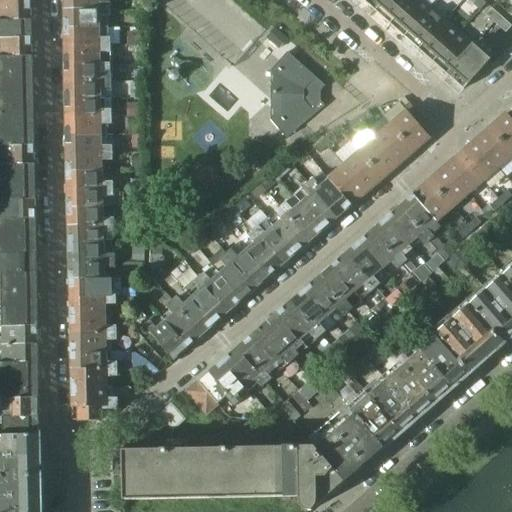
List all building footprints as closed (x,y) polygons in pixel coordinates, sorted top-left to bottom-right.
[(0,0),(0,18),(32,18),(31,0),(0,0)] [(101,2),(100,0),(63,0),(64,9),(111,9),(110,2),(101,2)] [(362,0),(375,12),(385,0),(362,0)] [(390,25),(411,0),(385,0),(375,12),(390,25)] [(405,38),(431,8),(422,0),(411,0),(390,25),(405,38)] [(419,50),(445,20),(431,8),(405,38),(419,50)] [(101,27),(101,17),(111,17),(111,9),(64,9),(64,28),(101,27)] [(502,17),(492,9),(486,15),(496,24),(502,17)] [(511,26),(502,17),(496,24),(506,33),(511,26)] [(0,37),(32,36),(32,18),(0,18),(0,37)] [(433,63),(460,33),(445,20),(419,50),(433,63)] [(101,36),(101,27),(64,28),(64,45),(111,44),(111,36),(101,36)] [(142,32),(127,33),(128,46),(142,45),(142,32)] [(448,76),(474,46),(460,33),(433,63),(448,76)] [(0,54),(33,54),(32,36),(0,37),(0,54)] [(464,90),(488,62),(497,52),(481,38),(474,46),(448,76),(464,90)] [(102,63),(102,52),(111,52),(111,44),(64,45),(65,64),(102,63)] [(320,96),(320,91),(325,86),(287,53),(271,70),(271,103),(271,121),(286,139),(324,106),(320,101),(320,96)] [(0,73),(33,72),(33,54),(0,54),(0,73)] [(102,73),(102,63),(65,64),(65,82),(112,81),(112,72),(102,73)] [(0,90),(33,90),(33,72),(0,73),(0,90)] [(103,98),(102,89),(113,89),(112,81),(65,82),(65,99),(103,98)] [(129,100),(145,99),(144,84),(129,84),(129,100)] [(0,108),(34,108),(33,90),(0,90),(0,108)] [(103,110),(103,98),(65,99),(66,117),(113,116),(113,109),(103,110)] [(430,138),(416,122),(411,116),(416,112),(409,103),(403,108),(406,111),(390,125),(400,136),(414,153),(430,138)] [(141,106),(127,107),(128,116),(128,118),(141,117),(141,115),(141,106)] [(0,126),(34,126),(34,108),(0,108),(0,126)] [(372,118),(368,112),(359,117),(362,124),(372,118)] [(511,119),(507,114),(491,127),(511,151),(511,119)] [(103,134),(103,124),(113,124),(113,116),(66,117),(66,134),(103,134)] [(128,135),(142,135),(141,117),(128,118),(128,135)] [(362,124),(359,117),(349,123),(352,129),(362,124)] [(414,153),(400,136),(390,125),(374,139),(384,150),(398,166),(414,153)] [(0,145),(34,144),(34,126),(0,126),(0,145)] [(511,156),(511,151),(491,127),(476,140),(500,167),(511,156)] [(103,145),(103,134),(66,134),(66,152),(114,152),(114,145),(103,145)] [(328,146),(336,139),(332,134),(323,141),(328,146)] [(398,166),(384,150),(374,139),(359,153),(368,163),(382,180),(398,166)] [(500,167),(476,140),(460,154),(484,181),(500,167)] [(319,154),(328,146),(323,141),(314,149),(319,154)] [(0,163),(35,163),(34,144),(0,145),(0,163)] [(104,170),(104,160),(114,160),(114,152),(66,152),(67,170),(104,170)] [(293,167),(304,157),(299,152),(288,161),(293,167)] [(382,180),(368,163),(359,153),(343,166),(352,177),(367,193),(382,180)] [(484,181),(460,154),(445,167),(468,195),(484,181)] [(0,182),(35,181),(35,163),(0,163),(0,182)] [(280,180),(289,172),(290,171),(284,164),(274,173),(280,180)] [(367,193),(352,177),(343,166),(328,179),(330,180),(338,189),(352,206),(367,193)] [(468,195),(445,167),(429,181),(452,208),(468,195)] [(104,181),(104,170),(67,170),(67,189),(114,188),(114,180),(104,181)] [(277,183),(271,175),(260,184),(267,192),(277,183)] [(352,206),(338,189),(330,180),(321,187),(314,179),(309,184),(338,218),(352,206)] [(0,200),(36,200),(35,181),(0,182),(0,200)] [(452,208),(429,181),(413,195),(437,222),(452,208)] [(338,218),(309,184),(303,189),(311,197),(302,204),(325,230),(338,218)] [(266,192),(260,185),(251,193),(256,198),(260,198),(266,192)] [(105,205),(105,196),(114,196),(114,188),(67,189),(68,206),(105,205)] [(503,204),(511,197),(507,191),(499,199),(503,204)] [(163,210),(163,194),(149,194),(150,210),(163,210)] [(437,222),(413,195),(400,206),(430,241),(434,237),(428,230),(437,222)] [(494,212),(503,204),(499,199),(490,206),(494,212)] [(36,218),(36,200),(0,200),(0,212),(0,218),(36,218)] [(325,230),(302,204),(295,211),(288,203),(282,207),(312,241),(325,230)] [(106,217),(105,205),(68,206),(68,224),(115,224),(115,216),(106,217)] [(430,241),(400,206),(386,218),(410,246),(418,239),(425,246),(430,241)] [(312,241),(282,207),(276,213),(283,221),(275,228),(282,237),(297,254),(312,241)] [(241,217),(235,210),(225,219),(230,226),(241,217)] [(165,228),(164,212),(150,213),(151,229),(165,228)] [(0,235),(36,235),(36,218),(0,218),(0,228),(0,227),(0,235)] [(410,246),(386,218),(373,230),(403,265),(408,260),(402,253),(410,246)] [(472,231),(481,223),(476,218),(468,226),(472,231)] [(209,235),(217,228),(212,222),(204,229),(209,235)] [(106,242),(106,232),(115,232),(115,224),(68,224),(68,243),(106,242)] [(297,254),(282,237),(275,228),(267,235),(260,226),(255,230),(285,265),(297,254)] [(464,238),(472,231),(468,226),(459,233),(464,238)] [(285,265),(255,230),(248,236),(255,245),(248,251),(256,259),(271,277),(285,265)] [(403,265),(373,230),(359,242),(383,269),(391,262),(397,269),(403,265)] [(37,252),(36,235),(0,235),(0,242),(1,243),(1,253),(37,252)] [(106,253),(106,242),(68,243),(69,260),(116,259),(116,253),(106,253)] [(383,269),(359,242),(345,254),(375,288),(381,283),(375,277),(383,269)] [(144,248),(132,248),(132,261),(144,261),(144,248)] [(271,277),(256,259),(248,251),(241,257),(233,249),(227,254),(257,289),(271,277)] [(0,270),(37,270),(37,252),(1,253),(1,264),(0,264),(0,270)] [(257,289),(227,254),(221,260),(228,268),(220,276),(227,284),(242,302),(257,289)] [(375,288),(345,254),(332,266),(356,293),(365,286),(370,292),(375,288)] [(160,258),(150,258),(151,275),(158,268),(160,258)] [(107,278),(107,268),(116,268),(116,259),(69,260),(69,278),(107,278)] [(511,260),(498,273),(511,288),(511,260)] [(432,274),(424,265),(412,276),(420,284),(421,283),(430,294),(437,288),(428,277),(432,274)] [(356,293),(332,266),(318,278),(348,312),(354,307),(348,300),(356,293)] [(37,288),(37,270),(0,270),(0,278),(1,279),(1,289),(37,288)] [(242,302),(227,284),(220,276),(213,281),(206,273),(200,278),(229,313),(242,302)] [(511,288),(498,273),(482,287),(511,321),(511,288)] [(121,279),(107,279),(107,278),(69,278),(69,296),(117,296),(117,297),(135,297),(135,289),(122,289),(121,279)] [(229,313),(200,278),(194,282),(193,281),(185,288),(194,299),(201,307),(216,324),(229,313)] [(348,312),(318,278),(305,289),(329,316),(337,309),(343,316),(348,312)] [(511,337),(511,321),(482,287),(465,301),(503,345),(511,337)] [(0,306),(38,306),(37,288),(1,289),(2,300),(0,300),(0,306)] [(329,316),(305,289),(291,301),(321,335),(326,331),(320,324),(329,316)] [(108,314),(108,304),(117,303),(117,297),(117,296),(69,296),(70,314),(108,314)] [(216,324),(201,307),(194,299),(186,305),(178,296),(172,302),(202,336),(216,324)] [(392,308),(384,299),(370,311),(379,320),(380,319),(388,327),(395,321),(387,312),(392,308)] [(321,335),(291,301),(278,313),(302,340),(310,333),(316,340),(321,335)] [(503,345),(465,301),(449,316),(486,359),(503,345)] [(202,336),(172,302),(167,306),(175,315),(166,323),(173,331),(188,348),(202,336)] [(38,324),(38,306),(0,306),(0,314),(2,315),(2,325),(38,324)] [(145,319),(139,311),(135,321),(138,326),(145,319)] [(302,340),(278,313),(264,325),(294,359),(307,348),(300,341),(302,340)] [(108,325),(108,314),(70,314),(70,332),(117,332),(117,325),(108,325)] [(486,359),(449,316),(433,330),(470,373),(486,359)] [(188,348),(173,331),(166,323),(159,329),(151,320),(145,325),(175,360),(188,348)] [(0,342),(38,342),(38,324),(2,325),(2,335),(0,335),(0,342)] [(294,359),(264,325),(251,336),(275,363),(273,364),(280,371),(289,364),(294,359)] [(470,373),(433,330),(415,346),(453,389),(470,373)] [(108,350),(108,339),(117,339),(117,332),(70,332),(70,350),(108,350)] [(275,363),(251,336),(237,348),(268,382),(273,378),(266,371),(273,364),(275,363)] [(39,360),(38,342),(0,342),(0,349),(3,350),(3,360),(39,360)] [(453,389),(415,346),(398,361),(435,404),(453,389)] [(268,382),(237,348),(223,360),(248,387),(256,380),(263,387),(268,382)] [(109,361),(108,350),(70,350),(71,369),(118,368),(118,361),(109,361)] [(0,378),(39,377),(39,360),(3,360),(3,371),(0,370),(0,378)] [(248,387),(223,360),(198,382),(217,404),(227,396),(236,405),(243,398),(239,394),(248,387)] [(435,404),(398,361),(380,376),(418,419),(435,404)] [(336,372),(330,364),(318,373),(325,381),(336,372)] [(109,385),(109,375),(118,375),(118,368),(71,369),(71,386),(109,385)] [(319,392),(330,405),(339,397),(327,383),(326,385),(317,375),(298,392),(307,402),(319,392)] [(418,419),(380,376),(363,391),(401,433),(418,419)] [(39,395),(39,377),(0,378),(0,386),(3,386),(4,396),(39,395)] [(217,404),(198,382),(186,392),(205,414),(217,404)] [(106,420),(127,402),(127,398),(109,399),(109,385),(71,386),(72,415),(77,415),(78,421),(106,420)] [(401,433),(363,391),(346,407),(384,449),(401,433)] [(311,408),(298,393),(282,408),(295,422),(311,408)] [(0,417),(40,417),(39,395),(4,396),(4,410),(0,410),(0,417)] [(182,419),(171,406),(160,415),(172,428),(182,419)] [(384,449),(346,407),(327,423),(365,465),(384,449)] [(40,432),(40,417),(0,417),(0,424),(4,425),(4,433),(40,432)] [(365,465),(327,423),(308,440),(314,446),(346,482),(365,465)] [(0,453),(41,453),(40,432),(4,433),(0,433),(0,453)] [(346,482),(314,446),(119,451),(113,457),(113,477),(123,476),(123,501),(299,497),(301,505),(301,507),(302,508),(304,510),(306,511),(308,511),(309,511),(310,511),(313,510),(346,482)] [(0,474),(41,473),(41,453),(0,453),(0,474)] [(0,494),(41,493),(41,473),(0,474),(0,494)] [(0,511),(41,511),(41,493),(0,494),(0,511)]
